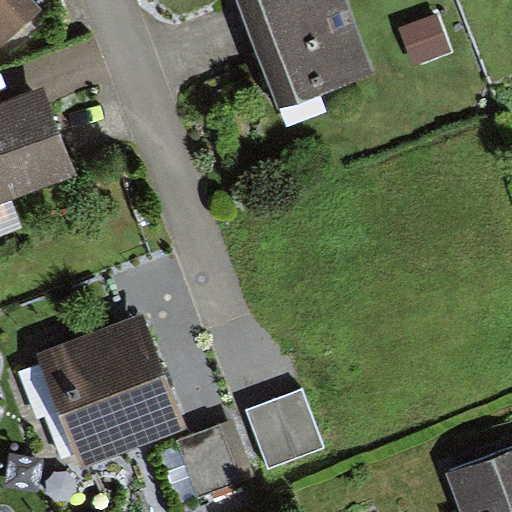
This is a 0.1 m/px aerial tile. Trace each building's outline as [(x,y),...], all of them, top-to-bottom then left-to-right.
[(0,0),(0,37),(43,2),(41,0),(0,0)] [(355,0),(242,0),(280,97),(379,59),(355,0)] [(403,24),(415,58),(449,46),(436,12),(403,24)] [(42,78),(0,94),(0,194),(77,163),(42,78)] [(143,306),(40,344),(82,455),(184,417),(168,375),(143,306)] [(249,401),(270,459),(324,440),(302,381),(249,401)] [(233,414),(179,434),(200,490),(253,470),(233,414)] [(511,511),(511,441),(446,467),(462,511),(511,511)]
